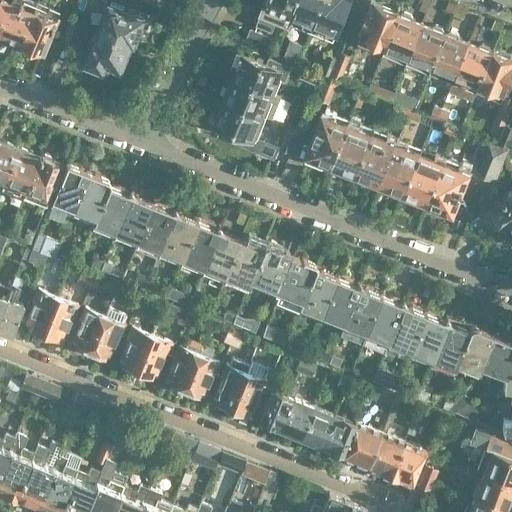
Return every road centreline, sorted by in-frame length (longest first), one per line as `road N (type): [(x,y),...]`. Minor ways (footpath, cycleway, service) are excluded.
road 1 (residential): [(385,511),(383,497),(0,344)]
road 2 (residential): [(152,134),(175,161),(511,293)]
road 3 (residential): [(0,89),(123,134),(152,134)]
road 4 (residential): [(152,134),(219,0)]
